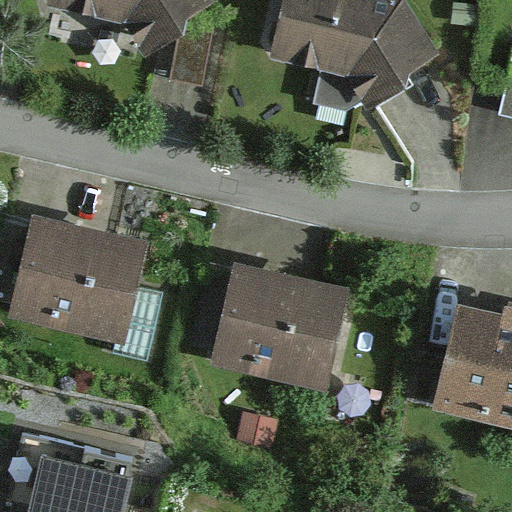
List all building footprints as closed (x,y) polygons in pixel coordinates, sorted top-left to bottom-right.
[(19,0),(19,2),(108,24),(135,60),(194,0),(19,0)] [(262,0),(252,55),(330,75),(352,107),(417,56),(385,0),(262,0)] [(511,60),(499,116),(511,118),(511,60)] [(36,221),(15,309),(95,328),(90,352),(150,366),(167,297),(140,290),(150,248),(36,221)] [(350,291),(230,262),(207,359),(327,387),(350,291)] [(511,313),(461,302),(436,406),(511,424),(511,313)] [(37,507),(35,511),(127,511),(139,461),(26,434),(10,501),(37,507)]
